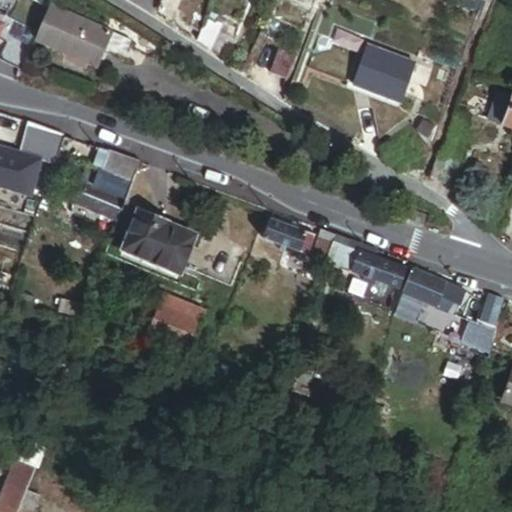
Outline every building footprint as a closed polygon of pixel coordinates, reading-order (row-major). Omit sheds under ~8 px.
[(94,58),(107,22),(43,0),(31,35),(94,58)] [(174,16),(178,0),(159,0),(156,10),(174,16)] [(196,33),(200,22),(202,18),(190,14),(184,30),(196,33)] [(207,51),(214,30),(200,22),(196,33),(193,43),(207,51)] [(220,60),(228,38),(214,30),(207,51),(220,60)] [(13,56),(18,45),(11,43),(6,52),(13,56)] [(400,105),(415,65),(360,45),(345,85),(400,105)] [(284,82),(294,57),(278,52),(268,76),(284,82)] [(511,129),(511,92),(510,92),(509,95),(498,90),(487,120),(511,129)] [(0,185),(26,193),(37,158),(55,163),(63,133),(28,121),(18,153),(0,147),(0,185)] [(400,166),(413,157),(396,131),(383,140),(400,166)] [(456,187),(469,151),(444,142),(431,177),(456,187)] [(135,161),(95,146),(89,162),(84,160),(77,180),(99,188),(106,168),(130,176),(135,161)] [(122,197),(130,176),(106,168),(99,188),(122,197)] [(179,264),(190,235),(163,224),(165,221),(135,210),(122,242),(179,264)] [(307,253),(315,234),(268,215),(265,222),(260,220),(257,227),(263,229),(260,235),(278,242),(276,248),(283,250),(285,244),(307,253)] [(350,269),(358,248),(360,243),(335,233),(333,239),(321,268),(337,274),(340,266),(350,270),(350,269)] [(321,268),(333,239),(321,235),(304,277),(316,282),(321,268)] [(402,265),(358,248),(350,269),(394,286),(402,265)] [(433,303),(442,281),(410,267),(401,290),(433,303)] [(456,303),(462,289),(442,281),(433,303),(445,308),(449,300),(456,303)] [(187,351),(203,312),(161,295),(146,334),(187,351)] [(488,340),(493,323),(454,313),(449,330),(488,340)] [(511,404),(511,362),(508,361),(495,399),(511,404)] [(381,418),(383,408),(370,405),(368,415),(381,418)] [(13,511),(19,501),(27,484),(36,465),(17,456),(0,492),(0,509),(5,511),(13,511)] [(33,507),(40,491),(27,484),(19,501),(33,507)]
